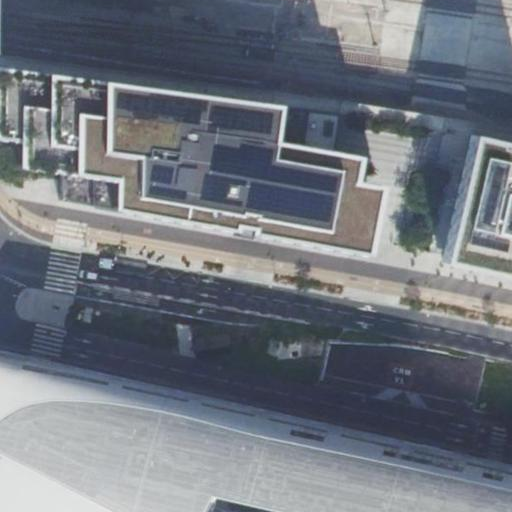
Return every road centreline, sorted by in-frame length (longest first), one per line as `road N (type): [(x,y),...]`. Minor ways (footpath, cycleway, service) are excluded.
road 1 (motorway): [(511,397),(327,367),(216,384),(110,424),(0,500)]
road 2 (primary): [(0,326),(511,439)]
road 3 (primary): [(511,348),(62,264),(0,242)]
